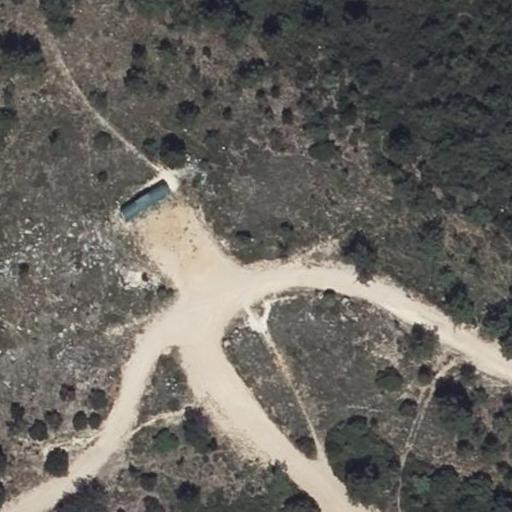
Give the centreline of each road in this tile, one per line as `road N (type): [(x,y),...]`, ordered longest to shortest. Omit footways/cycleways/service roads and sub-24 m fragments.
road 1 (track): [(183,310),(227,286),(275,274),(336,279),(511,369)]
road 2 (track): [(27,511),(101,458),(157,342),(183,310)]
road 3 (track): [(183,310),(227,402),(317,480),(341,511)]
